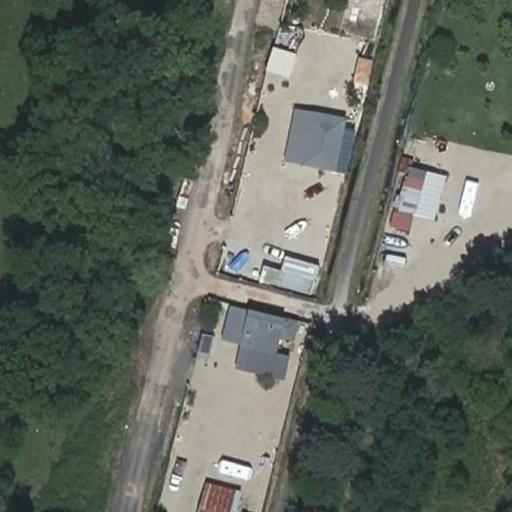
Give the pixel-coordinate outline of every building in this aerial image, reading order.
[(275,47),(269,72),(291,77),(297,53),(275,47)] [(293,110),(288,164),(341,169),(347,116),(293,110)] [(430,156),(433,140),(410,136),(407,152),(430,156)] [(511,155),(504,154),(501,166),(511,168),(511,155)] [(410,168),(398,209),(415,215),(428,174),(410,168)] [(257,278),(260,263),(225,256),(222,271),(257,278)] [(265,268),(262,285),(315,294),(318,277),(265,268)] [(274,325),(241,317),(233,351),(265,359),(274,325)] [(245,485),(249,470),(218,461),(214,476),(245,485)] [(226,511),(231,497),(182,485),(175,511),(226,511)]
